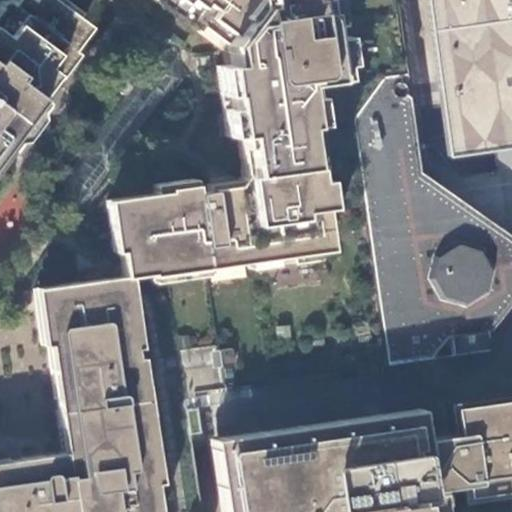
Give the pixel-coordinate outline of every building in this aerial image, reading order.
[(193,511),(185,447),(177,392),(224,386),(439,355),(493,335),(511,313),(511,234),(503,228),(427,172),(423,146),(416,95),(400,73),(380,73),(350,113),(370,214),(59,289),(78,450),(0,461),(0,168),(111,18),(90,0),(14,0),(0,18),(0,511),(193,511)] [(0,0),(0,18),(14,0),(90,0),(111,18),(0,168),(0,461),(78,450),(59,289),(370,214),(350,113),(380,73),(400,73),(389,0),(0,0)] [(428,0),(439,68),(442,89),(448,88),(435,0),(428,0)] [(511,0),(435,0),(448,88),(508,81),(511,80),(511,0)] [(511,80),(508,81),(448,88),(455,141),(467,139),(505,134),(511,132),(511,80)] [(497,403),(511,400),(511,392),(502,394),(502,397),(500,399),(497,400),(497,403)] [(442,411),(497,403),(497,400),(500,399),(502,397),(502,394),(441,402),(442,411)] [(511,400),(497,403),(442,411),(446,433),(421,436),(428,489),(453,486),(455,504),(499,497),(511,495),(511,400)] [(214,443),(223,511),(431,511),(428,489),(421,436),(419,414),(394,417),(214,443)]
